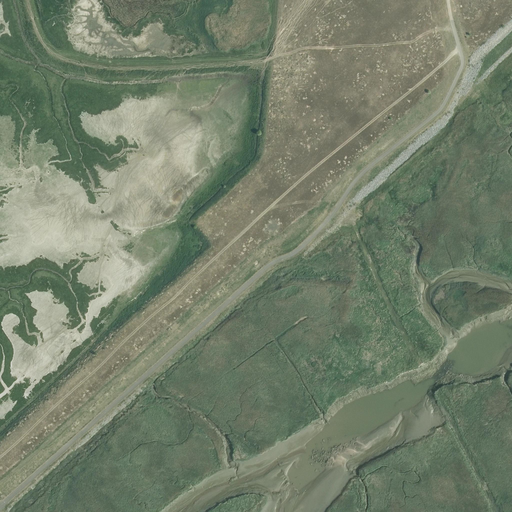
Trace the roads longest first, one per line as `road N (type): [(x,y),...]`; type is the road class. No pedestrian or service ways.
road 1 (track): [(0,450),(186,281),(312,205),(347,215),(424,365)]
road 2 (track): [(452,27),(408,42),(124,67),(54,52),(31,0)]
road 3 (track): [(447,0),(472,79),(466,96),(367,180),(351,221)]
